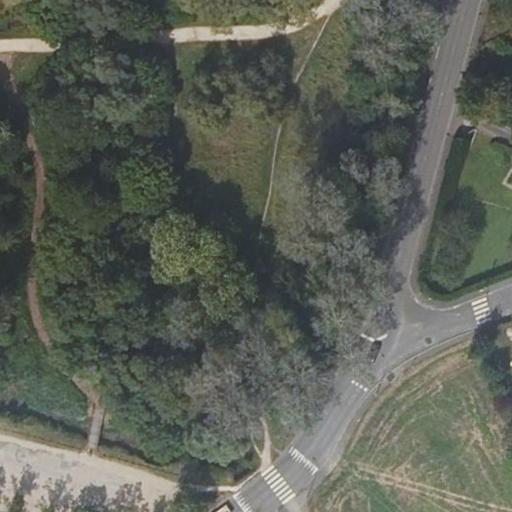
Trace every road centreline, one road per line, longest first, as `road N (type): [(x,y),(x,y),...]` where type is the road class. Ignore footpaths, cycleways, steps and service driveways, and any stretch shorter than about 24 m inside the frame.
road 1 (tertiary): [(463,0),(375,356)]
road 2 (tertiary): [(375,356),(320,436),(243,511)]
road 3 (residential): [(511,297),(375,356)]
